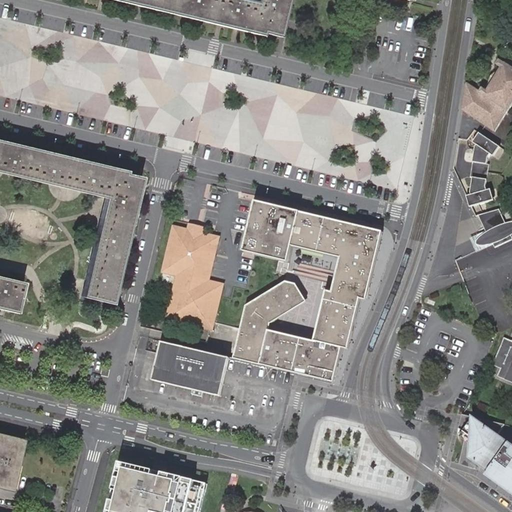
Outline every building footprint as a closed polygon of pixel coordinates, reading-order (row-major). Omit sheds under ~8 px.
[(280,36),(129,0),(114,0),(280,39),(280,36)] [(129,0),(280,36),(288,0),(258,0),(259,1),(255,0),(129,0)] [(288,0),(280,36),(284,37),(292,0),(288,0)] [(467,89),(464,110),(495,131),(511,104),(511,66),(501,60),(497,65),(502,68),(487,91),(483,88),(480,92),(468,84),(467,89)] [(501,146),(486,136),(478,147),(475,162),(490,165),(491,158),(493,155),(494,156),(501,146)] [(0,306),(15,310),(21,282),(0,277),(0,172),(104,197),(81,296),(112,303),(142,176),(0,143),(0,306)] [(489,180),(492,165),(490,165),(475,162),(473,177),(475,177),(489,180)] [(489,191),(489,180),(475,177),(473,192),(476,206),(494,202),(491,191),(489,191)] [(249,308),(236,361),(337,385),(346,349),(351,350),(363,299),(368,301),(384,233),(381,232),(258,203),(246,254),(291,264),(295,247),(343,258),(335,293),(328,291),(316,342),(273,332),(274,326),(308,304),(298,284),(285,281),(249,308)] [(505,225),(499,211),(479,216),(486,232),(489,231),(493,229),(496,227),(499,226),(502,226),(505,225)] [(511,223),(511,224),(509,224),(507,224),(505,225),(502,226),(499,226),(496,227),(493,229),(489,231),(486,232),(484,234),(483,235),(481,237),(480,238),(478,240),(478,241),(477,241),(477,242),(477,243),(478,244),(479,245),(481,245),(483,245),(485,245),(487,246),(489,245),(492,245),(493,245),(494,244),(495,244),(496,244),(497,243),(498,243),(499,243),(499,242),(501,242),(502,241),(503,241),(504,240),(505,240),(506,239),(507,239),(508,238),(509,238),(510,237),(511,236),(511,235),(511,223)] [(206,330),(203,343),(208,344),(211,331),(215,332),(226,284),(211,280),(221,237),(207,233),(208,228),(190,224),(188,229),(174,225),(162,272),(177,276),(166,319),(206,330)] [(511,241),(509,238),(508,238),(507,239),(506,239),(505,240),(504,240),(503,241),(502,241),(501,242),(499,242),(499,243),(498,243),(497,243),(496,244),(495,244),(494,244),(493,245),(492,245),(493,249),(511,241)] [(511,341),(505,339),(493,366),(501,369),(498,377),(511,383),(511,341)] [(225,361),(158,345),(150,383),(190,392),(189,396),(199,399),(200,394),(217,398),(225,361)] [(511,451),(496,441),(504,430),(462,417),(454,436),(474,452),(467,462),(511,493),(511,451)] [(0,490),(14,493),(26,441),(0,435),(0,490)] [(511,493),(467,462),(465,465),(511,498),(511,493)] [(202,511),(208,492),(128,472),(118,511),(202,511)]
